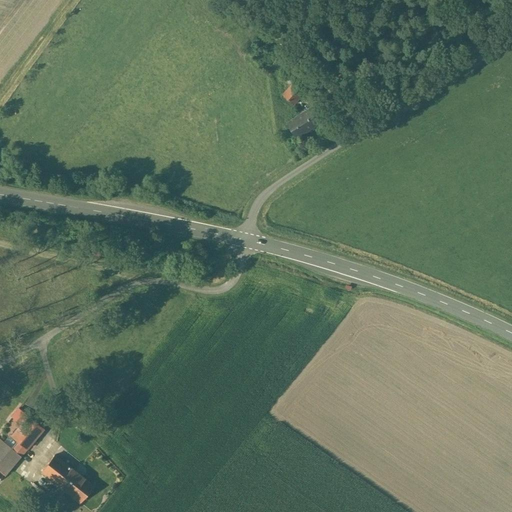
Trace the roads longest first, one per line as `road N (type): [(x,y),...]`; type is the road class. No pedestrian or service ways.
road 1 (unclassified): [(242,239),(255,206),(278,184),(511,32)]
road 2 (unclassified): [(247,240),(225,288),(152,281),(126,287),(0,365)]
road 3 (tertiary): [(247,240),(380,279),(511,333)]
road 4 (tertiary): [(0,194),(242,239)]
